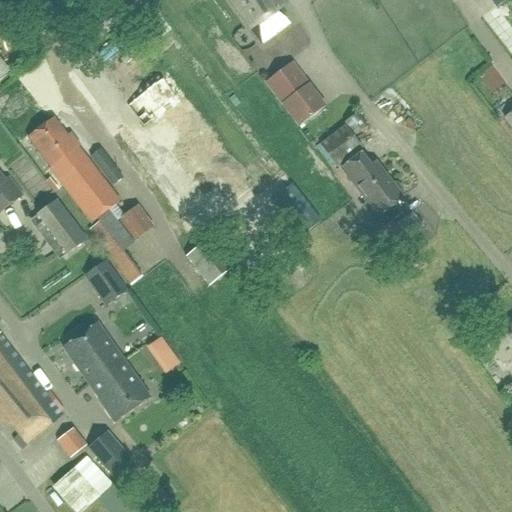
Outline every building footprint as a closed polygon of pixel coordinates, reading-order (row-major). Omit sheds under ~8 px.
[(226,0),(252,36),(260,45),(288,22),(280,10),(285,7),(284,6),(279,0),(226,0)] [(161,80),(126,107),(142,127),(152,119),(163,133),(158,137),(165,146),(199,121),(200,121),(183,99),(179,103),(161,80)] [(306,85),(282,103),(299,126),(323,107),(306,85)] [(335,170),(362,149),(353,137),(367,126),(357,114),(343,123),(345,125),(318,145),(320,147),(316,150),(324,161),(327,158),(335,170)] [(66,137),(53,120),(27,139),(50,169),(48,170),(71,199),(99,177),(77,148),(75,149),(74,147),(76,145),(76,143),(70,136),(68,136),(66,137)] [(199,121),(165,146),(185,174),(192,169),(201,181),(195,185),(213,208),(218,204),(245,185),(199,121)] [(369,166),(360,154),(339,169),(369,207),(371,205),(386,223),(398,214),(392,206),(401,198),(398,195),(401,193),(401,189),(397,183),(393,183),(391,185),(374,162),(369,166)] [(3,183),(0,179),(0,211),(20,197),(7,179),(3,183)] [(115,187),(82,213),(127,271),(143,258),(150,267),(166,254),(134,213),(137,211),(130,202),(128,204),(115,187)] [(86,240),(56,202),(37,217),(36,216),(28,223),(58,263),(66,256),(66,255),(86,240)] [(402,271),(419,258),(408,244),(391,221),(380,231),(398,253),(392,258),(402,271)] [(204,293),(221,283),(201,250),(184,260),(204,293)] [(105,307),(125,293),(104,263),(85,277),(105,307)] [(88,387),(122,362),(93,323),(60,348),(88,387)] [(511,325),(487,343),(511,376),(511,325)] [(0,422),(4,427),(10,424),(19,434),(12,441),(21,451),(28,446),(27,445),(63,417),(0,336),(0,422)] [(122,362),(88,387),(96,398),(97,397),(103,404),(102,409),(112,422),(147,396),(122,362)] [(495,401),(511,390),(511,389),(503,376),(486,387),(495,401)] [(69,459),(85,447),(72,429),(56,441),(69,459)] [(134,465),(106,433),(86,450),(114,482),(134,465)] [(86,458),(73,470),(99,498),(112,485),(86,458)]
